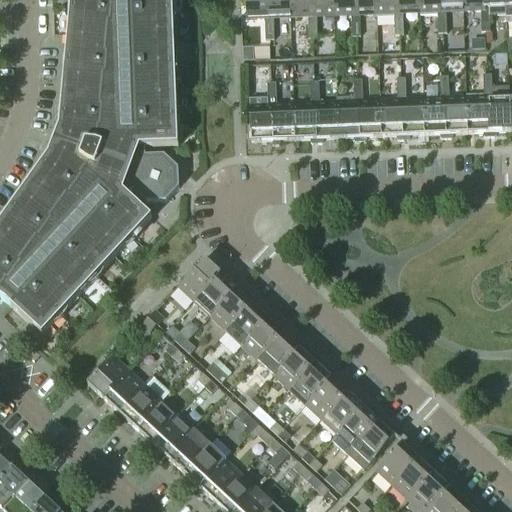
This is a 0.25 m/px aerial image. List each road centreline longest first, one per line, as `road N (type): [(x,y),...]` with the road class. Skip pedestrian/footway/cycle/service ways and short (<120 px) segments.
road 1 (residential): [(511,488),(226,229),(227,202),(241,193),(511,185)]
road 2 (residential): [(144,511),(0,378)]
road 3 (residential): [(0,163),(29,81),(26,0)]
